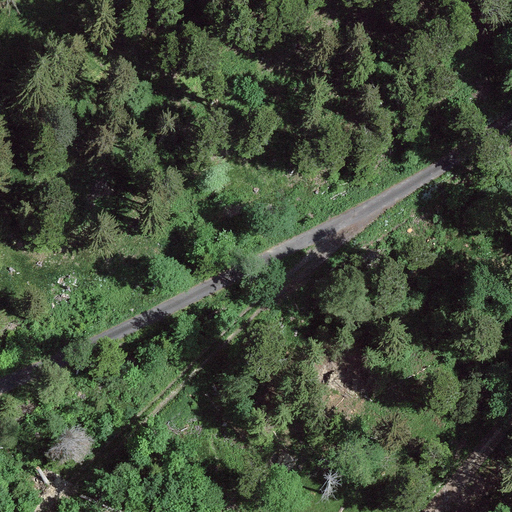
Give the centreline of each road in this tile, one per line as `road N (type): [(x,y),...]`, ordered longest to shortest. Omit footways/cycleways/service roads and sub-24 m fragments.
road 1 (unclassified): [(511,114),(292,254),(0,378)]
road 2 (track): [(373,205),(41,511)]
road 3 (track): [(435,511),(511,412)]
